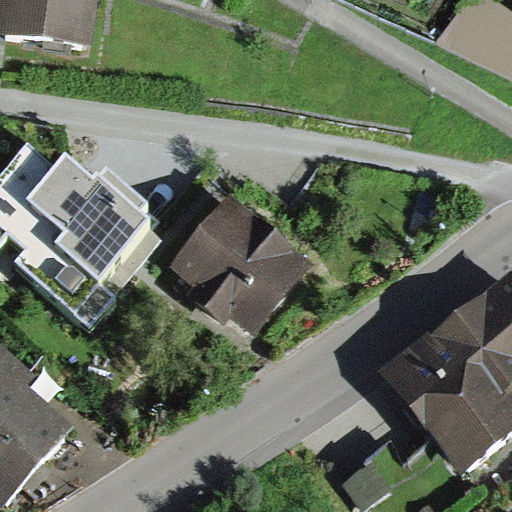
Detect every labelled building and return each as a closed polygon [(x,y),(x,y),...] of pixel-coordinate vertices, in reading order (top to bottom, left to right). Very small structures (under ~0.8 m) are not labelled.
[(4,0),(1,37),(88,45),(92,4),(92,0),(4,0)] [(511,12),(494,0),(469,0),(438,41),(511,79),(511,12)] [(12,266),(87,331),(161,246),(149,235),(159,223),(100,172),(90,183),(59,156),(49,169),(26,149),(0,178),(0,247),(5,242),(21,256),(12,266)] [(254,341),(312,267),(227,201),(169,274),(254,341)] [(382,373),(464,474),(511,434),(511,270),(511,269),(382,373)] [(0,504),(2,506),(74,426),(26,383),(35,373),(0,341),(0,504)]
